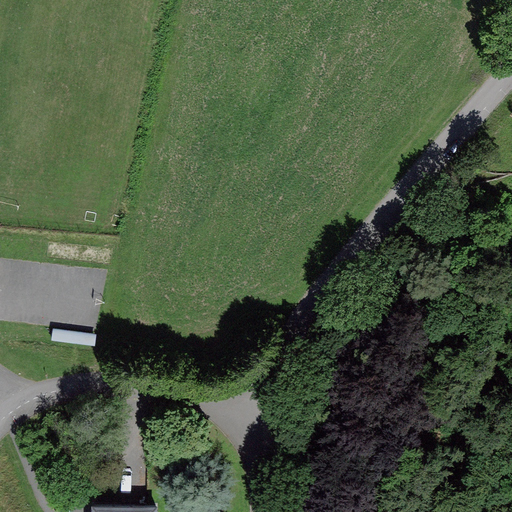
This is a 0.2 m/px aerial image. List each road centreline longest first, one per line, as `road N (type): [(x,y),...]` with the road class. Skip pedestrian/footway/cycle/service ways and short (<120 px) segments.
road 1 (residential): [(235,395),(511,76)]
road 2 (residential): [(235,395),(96,380),(16,409),(0,425)]
